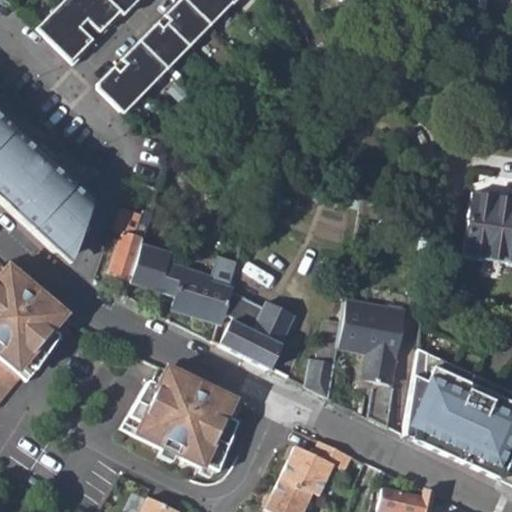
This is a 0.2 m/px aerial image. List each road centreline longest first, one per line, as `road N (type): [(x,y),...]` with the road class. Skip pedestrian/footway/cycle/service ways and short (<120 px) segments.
road 1 (residential): [(503,511),(71,300)]
road 2 (residential): [(71,300),(124,148),(67,91)]
road 3 (residential): [(67,91),(157,0)]
